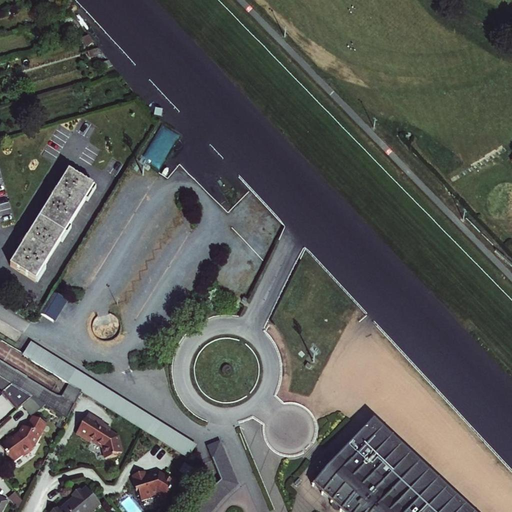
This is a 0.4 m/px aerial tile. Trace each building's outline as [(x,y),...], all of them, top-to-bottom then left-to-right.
[(90,192),(65,176),(7,271),(32,286),(90,192)] [(52,292),(39,313),(53,322),(66,301),(52,292)] [(71,382),(85,392),(145,431),(188,458),(195,448),(67,365),(68,364),(31,343),(25,353),(27,354),(26,356),(70,382),(71,382)] [(0,376),(12,384),(34,397),(61,413),(69,418),(85,392),(71,382),(63,394),(58,394),(0,359),(0,376)] [(2,392),(18,410),(34,397),(12,384),(2,392)] [(105,427),(107,424),(92,414),(79,433),(93,442),(94,441),(105,447),(107,459),(119,457),(118,454),(122,453),(124,453),(121,437),(112,432),(105,427)] [(9,457),(48,424),(34,417),(28,429),(24,427),(20,433),(17,435),(16,439),(15,440),(13,438),(12,437),(1,446),(7,453),(6,454),(8,457),(9,456),(9,457)] [(468,511),(371,421),(330,465),(311,486),(339,511),(468,511)] [(33,450),(32,449),(34,445),(36,446),(48,424),(9,457),(13,461),(17,461),(23,456),(24,456),(25,457),(33,450)] [(206,511),(209,509),(214,502),(220,496),(226,490),(233,485),(214,445),(206,449),(221,481),(215,487),(209,493),(203,500),(198,507),(195,511),(206,511)] [(17,461),(13,461),(14,464),(24,456),(23,456),(17,461)] [(196,471),(189,466),(184,475),(191,479),(196,471)] [(166,477),(161,473),(148,477),(146,473),(134,476),(135,480),(134,480),(139,497),(141,496),(143,502),(149,500),(150,498),(157,496),(166,502),(174,489),(173,488),(177,481),(169,475),(168,478),(166,477)] [(41,511),(73,511),(71,509),(84,497),(71,482),(67,486),(64,482),(57,488),(60,492),(51,500),(47,496),(40,503),(43,507),(40,510),(41,511)] [(15,493),(9,498),(14,503),(20,499),(15,493)]
